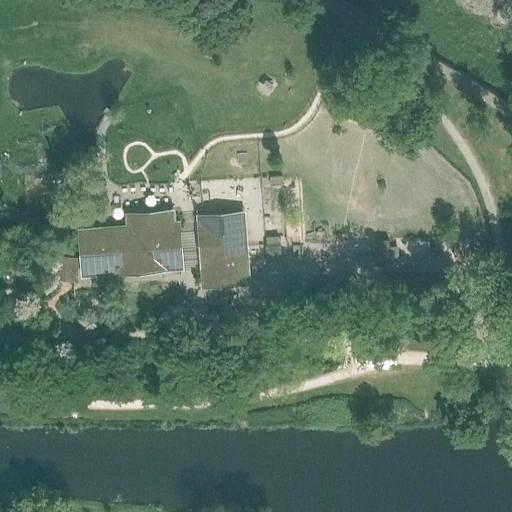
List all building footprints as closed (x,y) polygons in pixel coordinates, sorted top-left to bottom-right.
[(135,229),(84,233),(86,268),(178,262),(175,225),(168,226),(167,210),(134,213),(135,229)] [(245,279),(240,212),(202,215),(207,282),(245,279)] [(374,263),(391,262),(389,239),(372,240),(374,263)] [(361,254),(360,241),(341,242),(341,256),(361,254)] [(309,244),(310,257),(329,255),(328,242),(309,244)] [(297,265),(297,244),(278,245),(279,265),(297,265)] [(78,257),(59,255),(56,277),(75,279),(78,257)] [(474,266),(473,258),(459,260),(460,268),(474,266)] [(315,300),(346,299),(345,287),(315,288),(315,300)]
